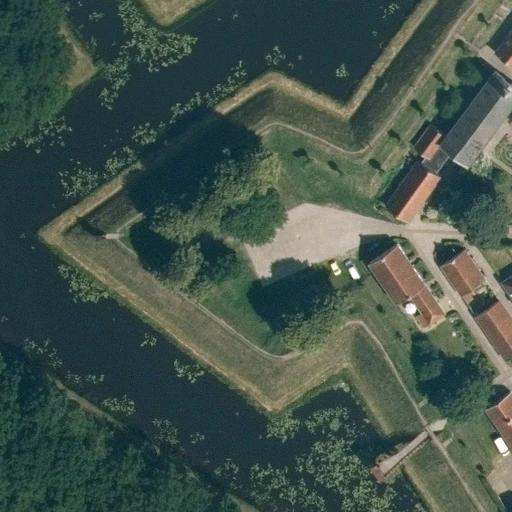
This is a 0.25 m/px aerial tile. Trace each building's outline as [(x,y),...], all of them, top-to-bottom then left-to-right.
[(511,30),(495,54),(511,67),(511,30)] [(431,126),(414,149),(426,157),(421,163),(418,161),(385,207),(408,223),(441,178),(436,174),(451,154),(467,166),(511,105),(511,84),(495,72),(446,137),(431,126)] [(397,245),(368,264),(396,304),(410,295),(422,313),(417,317),(424,329),(445,315),(397,245)] [(464,250),(440,266),(461,296),(485,280),(464,250)] [(511,276),(502,283),(511,297),(511,276)] [(511,319),(499,301),(475,317),(506,362),(511,357),(511,319)] [(511,394),(510,392),(485,409),(511,448),(511,394)] [(378,457),(372,463),(383,477),(389,471),(384,465),(378,457)] [(496,491),(490,480),(472,491),(479,502),(496,491)] [(500,500),(496,491),(479,502),(485,511),(500,500)] [(503,511),(506,510),(500,500),(485,511),(503,511)]
